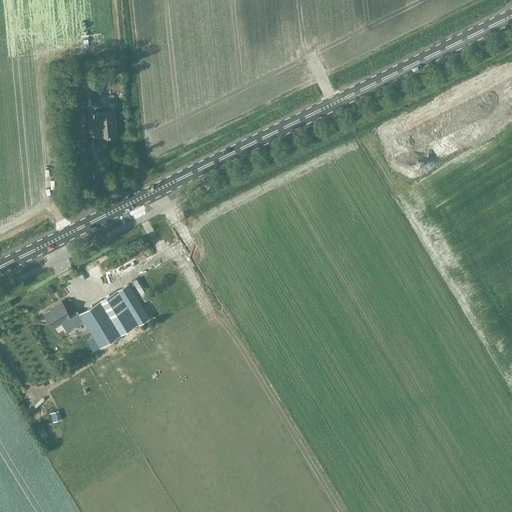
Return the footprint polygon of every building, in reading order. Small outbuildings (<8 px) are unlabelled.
[(100,76),(97,77),(96,77),(95,69),(80,71),(80,78),(82,101),(99,100),(98,95),(102,95),(100,76)] [(116,81),(105,82),(107,104),(118,103),(116,81)] [(97,137),(116,135),(114,110),(98,112),(99,127),(96,128),(97,137)] [(121,335),(138,325),(149,318),(128,282),(116,289),(117,291),(101,301),(121,335)] [(100,348),(121,335),(101,301),(81,313),(80,310),(70,316),(62,302),(54,306),(55,308),(45,314),(53,328),(64,322),(70,331),(84,322),(100,348)] [(148,304),(144,306),(150,315),(154,313),(148,304)] [(16,362),(20,360),(14,349),(10,352),(16,362)]
